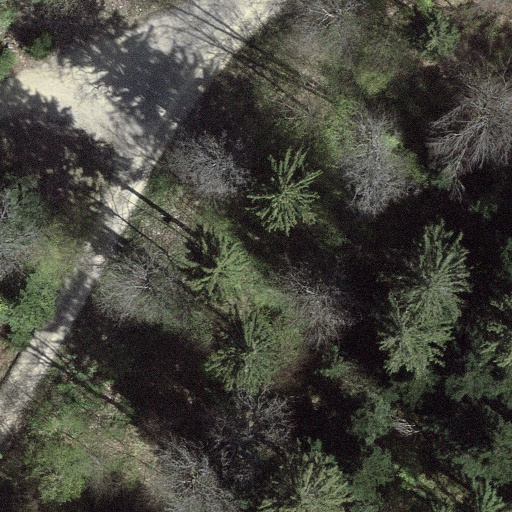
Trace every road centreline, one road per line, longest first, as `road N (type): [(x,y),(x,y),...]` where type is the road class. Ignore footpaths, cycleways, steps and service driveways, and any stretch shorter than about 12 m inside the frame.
road 1 (track): [(0,459),(130,211),(151,147),(157,76)]
road 2 (track): [(157,76),(0,111)]
road 3 (track): [(157,76),(253,0)]
